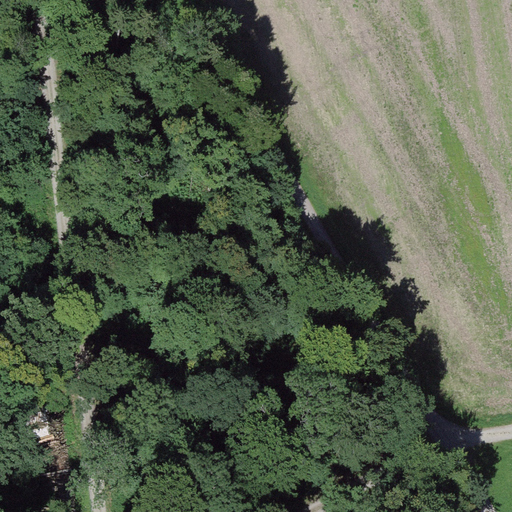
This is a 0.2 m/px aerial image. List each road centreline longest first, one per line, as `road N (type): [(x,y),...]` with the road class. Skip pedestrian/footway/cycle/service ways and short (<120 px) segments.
road 1 (track): [(182,0),(497,511)]
road 2 (track): [(102,511),(38,0)]
road 3 (track): [(312,511),(458,445)]
